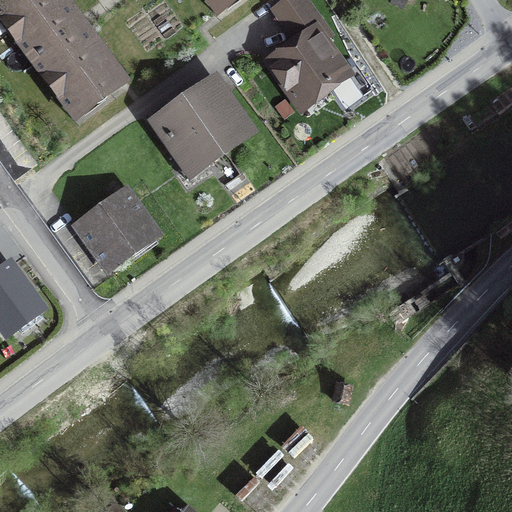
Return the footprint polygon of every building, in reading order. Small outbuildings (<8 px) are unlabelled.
[(0,0),(0,9),(78,115),(120,84),(57,0),(0,0)] [(232,0),(213,0),(221,9),(232,0)] [(270,64),(300,107),(347,74),(323,41),(330,37),(303,0),(291,0),(275,12),(298,44),(270,64)] [(211,160),(249,133),(218,89),(197,103),(192,97),(156,123),(186,165),(179,170),(187,181),(212,162),(211,160)] [(126,193),(78,228),(108,269),(156,235),(126,193)] [(0,325),(7,335),(42,310),(10,266),(0,274),(0,325)]
